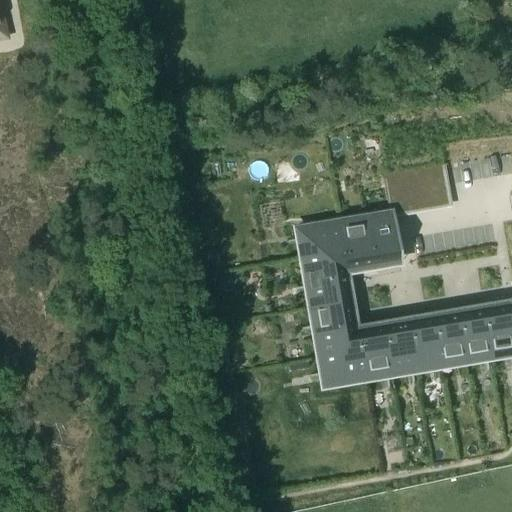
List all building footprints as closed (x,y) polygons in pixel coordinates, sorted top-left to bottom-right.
[(433,167),(436,183),(446,182),(443,166),(433,167)] [(433,167),(423,169),(426,185),(436,183),(433,167)] [(426,185),(423,169),(413,171),(416,187),(426,185)] [(416,187),(413,171),(403,173),(406,189),(416,187)] [(396,190),(406,189),(403,173),(394,174),(396,190)] [(396,190),(394,174),(383,176),(386,192),(396,190)] [(365,222),(372,265),(398,261),(390,217),(365,222)] [(352,224),(340,226),(347,269),(359,267),(360,273),(373,271),(372,265),(365,222),(352,224)] [(347,269),(340,226),(300,233),(304,258),(323,255),(327,279),(342,276),(341,270),(347,269)] [(304,258),(313,308),(346,302),(342,276),(327,279),(323,255),(304,258)] [(313,308),(321,358),(340,355),(336,331),(351,328),(346,302),(313,308)] [(511,330),(508,308),(483,312),(490,356),(511,351),(511,330)] [(490,356),(483,312),(458,316),(465,360),(490,356)] [(458,316),(433,321),(440,364),(465,360),(458,316)] [(416,368),(440,364),(433,321),(408,325),(416,368)] [(383,329),(391,373),(416,368),(408,325),(383,329)] [(352,334),(351,328),(336,331),(340,355),(321,358),(326,384),(366,377),(358,333),(352,334)] [(358,333),(366,377),(391,373),(383,329),(358,333)]
